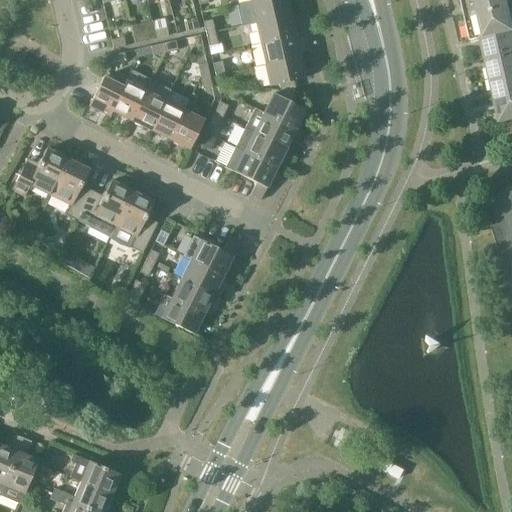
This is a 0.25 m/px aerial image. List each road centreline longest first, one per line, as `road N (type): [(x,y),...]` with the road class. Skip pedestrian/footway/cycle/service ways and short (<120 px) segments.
road 1 (tertiary): [(270,384),(384,147),(389,83),(376,22)]
road 2 (residential): [(275,227),(60,120),(44,104)]
road 3 (tertiary): [(270,384),(238,415),(189,511)]
road 4 (tertiary): [(216,511),(258,428),(270,384)]
